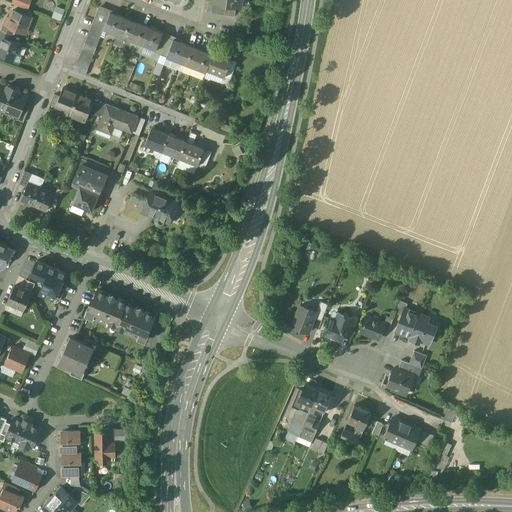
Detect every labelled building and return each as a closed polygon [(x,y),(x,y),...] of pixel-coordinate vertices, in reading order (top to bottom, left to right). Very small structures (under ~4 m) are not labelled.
[(19,0),(13,0),(12,4),(28,10),(30,4),(19,0)] [(213,2),(209,2),(207,12),(235,17),(237,6),(213,2)] [(62,19),(65,9),(56,5),(52,16),(62,19)] [(110,13),(98,8),(93,22),(105,26),(110,13)] [(7,24),(6,27),(14,30),(25,34),(28,24),(25,23),(28,16),(12,10),(7,24)] [(123,18),(110,13),(105,26),(103,30),(116,35),(123,18)] [(136,23),(123,18),(116,35),(129,40),(136,23)] [(248,24),(237,20),(231,36),(241,40),(248,24)] [(7,24),(4,22),(0,31),(12,35),(14,30),(6,27),(7,24)] [(105,26),(93,22),(91,27),(102,32),(103,30),(105,26)] [(149,28),(136,23),(129,40),(142,45),(143,45),(149,28)] [(102,32),(91,27),(89,33),(100,37),(102,32)] [(162,33),(149,28),(143,45),(156,50),(161,35),(162,33)] [(12,35),(0,31),(0,40),(0,41),(2,38),(10,41),(12,35)] [(100,37),(89,33),(86,38),(98,43),(100,37)] [(129,40),(116,35),(113,44),(126,49),(127,48),(129,40)] [(156,50),(155,52),(161,55),(167,38),(161,35),(156,50)] [(10,41),(2,38),(0,41),(0,42),(0,56),(12,60),(14,54),(17,55),(17,54),(21,45),(10,41)] [(98,43),(86,38),(84,44),(96,48),(98,43)] [(167,38),(161,55),(167,57),(173,40),(167,38)] [(142,45),(129,40),(127,48),(139,53),(142,45)] [(187,45),(173,40),(167,57),(180,62),(187,45)] [(244,45),(231,40),(228,48),(241,53),(244,45)] [(96,48),(84,44),(82,49),(94,54),(96,48)] [(200,50),(187,45),(180,62),(193,67),(200,50)] [(94,54),(82,49),(80,55),(92,59),(94,54)] [(213,55),(200,50),(193,67),(206,72),(207,70),(213,55)] [(230,60),(214,53),(213,55),(207,70),(223,76),(224,77),(230,60)] [(17,55),(14,54),(12,60),(19,63),(22,55),(17,54),(17,55)] [(92,59),(80,55),(78,60),(90,65),(92,59)] [(90,65),(78,60),(76,66),(87,70),(90,65)] [(87,70),(76,66),(73,72),(85,76),(87,70)] [(223,76),(207,70),(206,72),(204,78),(210,80),(210,79),(221,83),(223,76)] [(6,88),(0,86),(0,109),(4,112),(14,87),(13,87),(8,85),(7,85),(6,88)] [(19,90),(14,88),(14,87),(4,112),(18,117),(19,117),(23,105),(27,96),(18,93),(20,90),(19,90)] [(55,108),(54,110),(70,116),(79,94),(63,88),(59,97),(55,108)] [(59,97),(54,94),(49,106),(55,108),(59,97)] [(79,94),(70,116),(85,122),(89,114),(93,103),(94,100),(79,94)] [(107,105),(100,102),(99,105),(95,114),(102,117),(107,105)] [(99,105),(93,103),(89,114),(94,116),(95,114),(99,105)] [(23,105),(19,117),(18,117),(17,120),(23,122),(29,107),(23,105)] [(138,117),(107,105),(102,117),(98,128),(111,134),(112,133),(116,123),(124,126),(123,128),(124,129),(132,132),(138,117)] [(138,117),(132,132),(139,135),(145,120),(138,117)] [(124,126),(116,123),(112,133),(121,136),(124,129),(123,128),(124,126)] [(169,135),(152,128),(145,144),(163,151),(169,135)] [(186,142),(169,135),(163,151),(180,158),(186,142)] [(204,149),(186,142),(180,158),(198,165),(204,149)] [(212,152),(204,149),(198,165),(205,168),(212,152)] [(198,165),(180,158),(177,167),(194,174),(198,165)] [(108,170),(82,159),(80,165),(106,176),(108,170)] [(106,176),(80,165),(71,185),(79,188),(79,187),(98,195),(106,176)] [(32,174),(24,171),(19,183),(26,186),(28,182),(29,182),(32,174)] [(26,186),(21,199),(33,205),(40,189),(34,186),(35,185),(29,182),(28,182),(26,186)] [(98,195),(79,187),(79,188),(73,203),(85,208),(84,209),(92,212),(93,209),(92,208),(98,195)] [(40,189),(33,205),(47,210),(54,193),(47,190),(47,192),(40,189)] [(177,202),(151,191),(142,211),(157,217),(155,220),(157,224),(161,226),(165,224),(166,221),(168,222),(177,202)] [(85,208),(73,203),(70,210),(82,215),(84,209),(85,208)] [(0,243),(0,265),(3,267),(11,248),(0,243)] [(65,273),(37,260),(30,274),(44,281),(39,292),(50,297),(51,294),(54,296),(55,296),(59,287),(65,273)] [(31,293),(14,285),(7,303),(24,310),(31,293)] [(59,287),(55,296),(54,296),(54,298),(60,301),(64,290),(59,287)] [(126,301),(98,289),(89,309),(92,316),(116,326),(126,302),(126,301)] [(400,300),(395,312),(402,315),(404,309),(405,309),(406,307),(407,303),(400,300)] [(320,301),(316,311),(314,317),(321,320),(328,304),(320,301)] [(155,314),(126,302),(116,326),(115,327),(139,337),(146,334),(155,314)] [(316,311),(300,305),(292,326),(308,332),(314,317),(316,311)] [(411,340),(421,315),(420,314),(422,309),(421,308),(419,312),(406,307),(405,309),(404,309),(402,315),(396,331),(410,336),(409,339),(411,340)] [(338,321),(329,318),(323,333),(325,334),(326,337),(329,338),(332,337),(340,340),(342,339),(345,331),(351,317),(350,317),(349,317),(348,314),(345,313),(342,314),(341,313),(338,321)] [(354,315),(350,317),(351,317),(345,331),(352,334),(358,317),(354,315)] [(421,315),(411,340),(414,341),(415,338),(426,343),(429,334),(432,335),(435,326),(426,323),(428,318),(421,315)] [(384,323),(366,316),(360,331),(379,338),(382,331),(385,323),(384,323)] [(393,318),(387,316),(384,323),(385,323),(382,331),(387,333),(393,318)] [(83,343),(70,337),(64,350),(88,360),(93,348),(93,347),(83,343)] [(98,343),(86,337),(83,343),(93,347),(93,348),(95,349),(98,343)] [(40,344),(28,339),(25,345),(37,350),(40,344)] [(29,353),(13,346),(5,363),(22,371),(29,353)] [(88,360),(64,350),(58,362),(72,369),(82,373),(83,372),(88,360)] [(427,355),(414,350),(409,363),(422,368),(427,355)] [(409,363),(401,360),(397,369),(413,375),(418,377),(422,368),(409,363)] [(397,369),(393,368),(387,385),(392,387),(392,389),(405,394),(413,375),(397,369)] [(82,373),(72,369),(70,374),(82,379),(84,373),(83,372),(82,373)] [(318,389),(304,383),(301,390),(298,399),(302,401),(311,405),(318,389)] [(299,389),(292,405),(297,407),(299,408),(302,401),(298,399),(301,390),(299,389)] [(331,394),(318,389),(311,405),(315,407),(324,410),(331,395),(331,394)] [(331,395),(324,410),(327,412),(334,396),(331,395)] [(311,405),(302,401),(299,408),(308,412),(311,405)] [(370,412),(354,404),(347,420),(364,427),(365,424),(370,413),(370,412)] [(308,412),(306,416),(311,417),(312,414),(315,407),(311,405),(308,412)] [(299,408),(297,407),(286,431),(298,436),(302,428),(301,428),(306,416),(308,412),(299,408)] [(451,420),(455,410),(448,408),(445,418),(451,420)] [(311,417),(306,416),(301,428),(302,428),(313,433),(319,421),(311,417)] [(23,421),(14,417),(11,424),(6,435),(21,442),(20,444),(21,447),(25,449),(28,447),(29,446),(31,447),(40,428),(31,424),(31,423),(24,419),(23,421)] [(406,423),(392,417),(384,437),(398,443),(406,423)] [(364,427),(347,420),(343,430),(359,437),(364,427)] [(377,421),(372,434),(378,436),(383,423),(377,421)] [(0,434),(0,439),(4,441),(6,435),(11,424),(6,422),(0,434)] [(420,429),(406,423),(398,443),(411,449),(420,429)] [(313,433),(302,428),(298,436),(310,441),(313,433)] [(359,437),(343,430),(339,437),(356,445),(359,437)] [(418,441),(429,446),(434,435),(423,430),(418,441)] [(80,431),(61,431),(62,441),(63,441),(64,444),(60,444),(60,453),(62,453),(77,452),(77,444),(76,444),(76,440),(80,440),(80,431)] [(109,432),(96,433),(96,457),(100,457),(100,462),(106,462),(106,457),(110,457),(110,456),(115,455),(114,442),(109,443),(109,432)] [(321,441),(315,438),(311,448),(317,451),(321,441)] [(328,444),(321,441),(317,451),(323,454),(328,444)] [(77,452),(62,453),(62,462),(64,462),(65,465),(62,465),(62,474),(79,474),(79,465),(78,465),(78,462),(81,461),(81,452),(77,452)] [(37,465),(21,459),(18,465),(20,465),(34,471),(37,465)] [(34,471),(20,465),(17,471),(18,474),(15,480),(35,489),(41,474),(34,471)] [(392,469),(385,481),(395,481),(399,475),(396,474),(397,472),(392,469)] [(70,477),(71,485),(79,485),(78,477),(70,477)] [(19,488),(4,482),(2,487),(3,488),(17,494),(19,488)] [(61,486),(51,498),(65,511),(66,511),(67,511),(77,501),(78,501),(70,494),(61,486)] [(91,495),(76,487),(70,494),(78,501),(77,501),(81,505),(91,495)] [(17,494),(3,488),(0,494),(0,496),(2,497),(0,500),(0,504),(15,511),(18,504),(20,505),(24,497),(17,494)] [(63,511),(65,511),(51,498),(43,507),(47,511),(63,511)]
